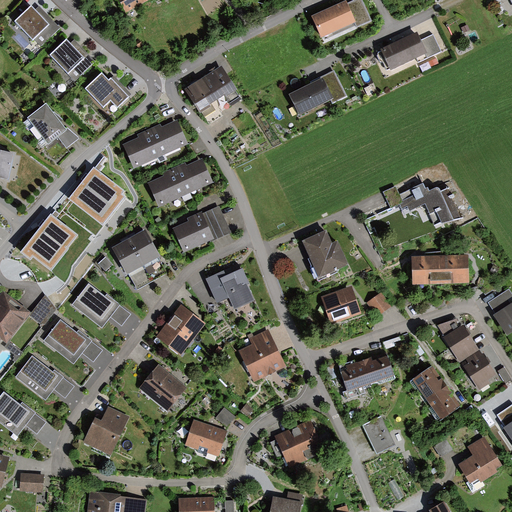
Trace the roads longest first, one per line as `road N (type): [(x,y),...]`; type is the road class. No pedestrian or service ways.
road 1 (residential): [(257,244),(186,273),(161,299),(78,416),(73,462),(80,473),(152,483),(220,482),(235,475),(255,427),(323,390)]
road 2 (residential): [(306,360),(440,309),(461,309),(472,311),(511,369)]
road 3 (residential): [(22,225),(170,89)]
road 4 (residential): [(170,89),(181,70),(324,0)]
road 5 (residential): [(170,89),(232,177),(257,244)]
road 6 (residential): [(63,5),(170,89)]
road 7 (residential): [(323,390),(373,511)]
road 8 (residential): [(257,244),(306,360)]
